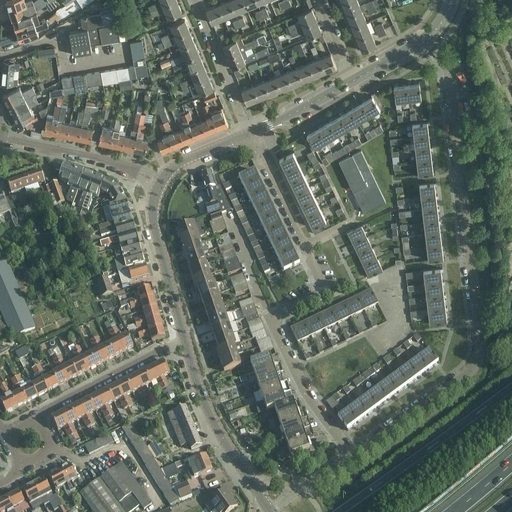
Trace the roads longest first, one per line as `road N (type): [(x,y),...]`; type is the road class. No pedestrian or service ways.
road 1 (residential): [(420,41),(447,86),(473,361),(350,455)]
road 2 (residential): [(250,131),(321,283),(320,293),(271,318)]
road 3 (motorway): [(511,390),(339,511)]
road 4 (secondary): [(270,511),(212,420),(185,339)]
road 5 (residential): [(185,339),(36,415)]
road 6 (residential): [(158,186),(129,168),(0,139)]
road 7 (residential): [(350,455),(296,377),(271,318)]
road 8 (secondary): [(185,339),(153,213),(158,186)]
road 9 (residential): [(250,131),(191,0)]
